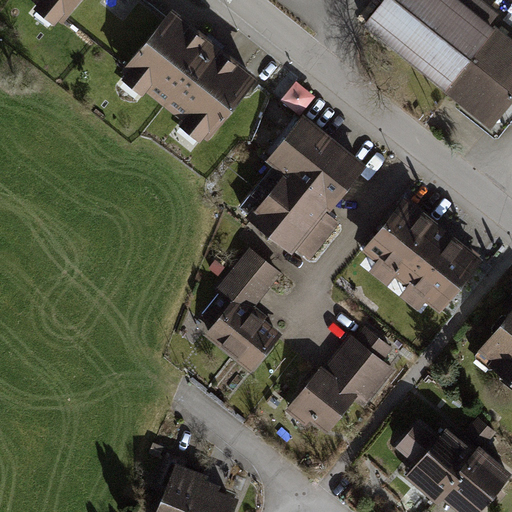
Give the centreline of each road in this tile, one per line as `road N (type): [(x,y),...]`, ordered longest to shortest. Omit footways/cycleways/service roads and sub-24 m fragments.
road 1 (residential): [(240,0),(511,217)]
road 2 (unknown): [(405,132),(283,327)]
road 3 (residential): [(291,480),(177,389)]
